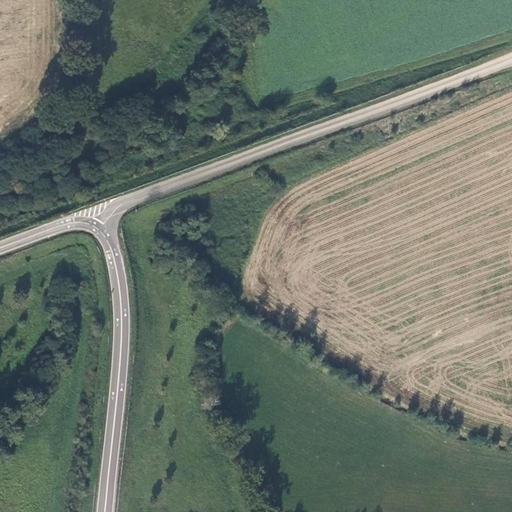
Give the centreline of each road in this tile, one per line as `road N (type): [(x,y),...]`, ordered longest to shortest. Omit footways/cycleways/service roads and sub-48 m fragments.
road 1 (unclassified): [(101,211),(511,61)]
road 2 (unclassified): [(104,511),(121,314),(101,211)]
